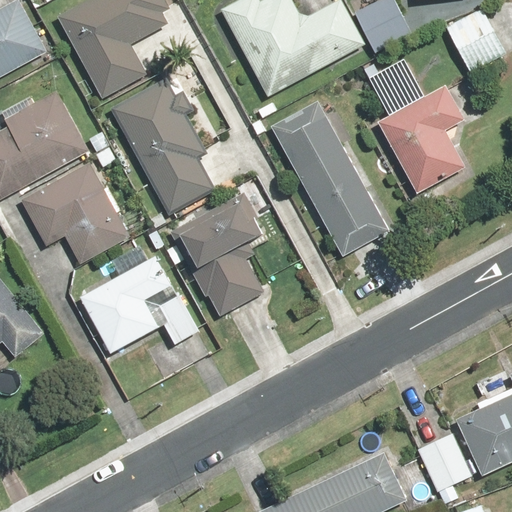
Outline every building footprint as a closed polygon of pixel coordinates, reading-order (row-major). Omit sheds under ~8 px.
[(164,0),(89,0),(56,19),(102,100),(147,75),(132,47),(168,26),(162,15),(170,10),(164,0)] [(257,0),(238,0),(221,9),(267,98),(365,46),(341,1),(304,20),(293,0),(264,0),(259,3),(257,0)] [(393,0),(380,0),(353,14),(373,52),(411,33),(393,0)] [(0,78),(47,54),(20,3),(0,13),(0,78)] [(480,7),(444,27),(470,74),(506,54),(480,7)] [(161,81),(109,109),(168,217),(216,191),(200,160),(206,157),(186,120),(199,112),(187,90),(170,99),(161,81)] [(445,86),(377,124),(416,195),(465,168),(446,133),(465,123),(445,86)] [(7,131),(0,134),(0,199),(89,152),(57,93),(2,122),(7,131)] [(317,102),(270,128),(343,260),(390,233),(317,102)] [(92,164),(20,202),(45,249),(65,238),(80,266),(131,239),(92,164)] [(234,194),(174,231),(181,243),(165,253),(175,269),(190,259),(197,270),(190,274),(205,299),(209,297),(221,318),(264,292),(246,262),(256,256),(250,245),(261,238),(234,194)] [(119,277),(79,299),(109,355),(163,327),(174,348),(202,333),(160,254),(148,261),(140,246),(110,262),(119,277)] [(0,247),(0,344),(2,344),(13,358),(41,336),(13,302),(16,300),(0,279),(0,248),(1,248),(0,247)] [(477,413),(456,422),(481,478),(511,464),(511,390),(474,407),(477,413)] [(453,435),(418,451),(436,492),(471,477),(453,435)] [(384,452),(258,511),(383,511),(407,501),(384,452)]
